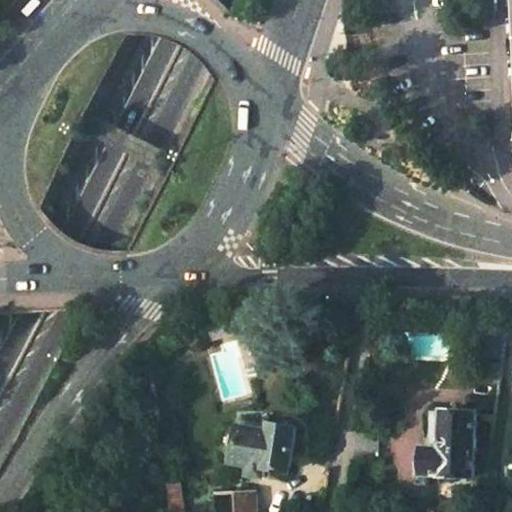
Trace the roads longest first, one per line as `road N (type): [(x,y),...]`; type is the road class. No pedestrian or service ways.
road 1 (secondary): [(0,446),(231,0)]
road 2 (secondary): [(188,0),(0,369)]
road 3 (primary): [(166,268),(511,267)]
road 4 (secondary): [(0,508),(74,389),(166,268)]
road 5 (primary): [(511,241),(402,201),(259,102)]
road 6 (primary): [(166,268),(208,246),(236,211),(254,169),(259,102)]
road 7 (primary): [(259,102),(233,53),(198,25),(146,9),(106,11)]
road 8 (primary): [(2,148),(29,229),(86,269)]
road 9 (primary): [(106,11),(59,32),(10,94)]
